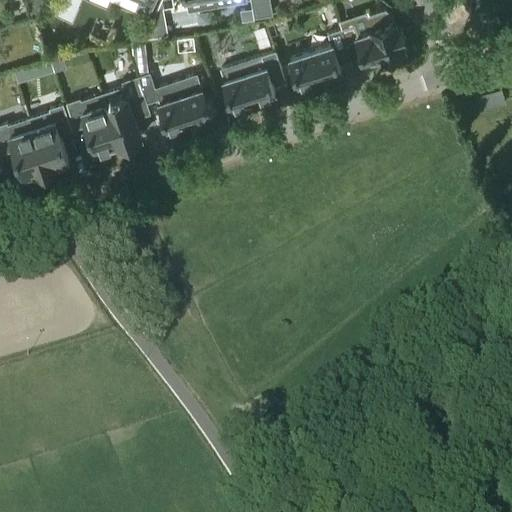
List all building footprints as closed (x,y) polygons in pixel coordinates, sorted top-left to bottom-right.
[(27,0),(33,16),(49,0),(27,0)] [(161,0),(158,8),(174,5),(172,0),(161,0)] [(273,12),(270,0),(251,0),(254,15),(273,12)] [(354,22),(341,27),(351,56),(363,52),(366,59),(379,55),(380,56),(405,47),(403,41),(406,40),(401,25),(398,26),(396,19),(370,28),(371,29),(358,33),(354,22)] [(339,60),(351,56),(341,27),(328,31),(332,42),(290,56),(299,82),(342,68),(339,60)] [(265,64),(224,78),(233,104),(275,90),(272,79),(284,75),(276,49),(262,54),(265,64)] [(50,58),(54,71),(67,67),(63,54),(50,58)] [(41,74),(54,70),(50,58),(37,61),(41,74)] [(288,65),(282,67),(284,75),(291,72),(288,65)] [(150,70),(138,74),(147,100),(158,96),(168,126),(211,111),(197,72),(155,87),(150,70)] [(124,85),(103,92),(120,143),(142,136),(135,116),(132,105),(147,100),(138,74),(122,80),(124,85)] [(119,144),(120,143),(103,92),(81,99),(80,96),(67,101),(75,127),(87,123),(97,150),(118,142),(119,144)] [(51,110),(29,117),(47,168),(58,164),(57,163),(69,159),(60,132),(72,128),(63,102),(50,107),(51,110)] [(35,172),(47,168),(29,117),(8,124),(7,121),(0,123),(0,144),(2,151),(14,147),(24,174),(35,170),(35,172)]
